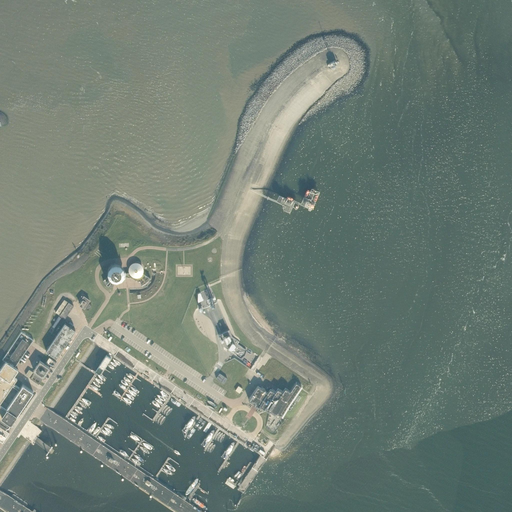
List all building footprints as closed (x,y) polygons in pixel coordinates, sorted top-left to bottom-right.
[(104,280),(104,281),(109,285),(113,286),(114,286),(114,281),(115,281),(118,281),(122,280),(124,277),(126,277),(131,277),(135,279),(136,280),(137,280),(139,282),(140,281),(142,284),(143,284),(145,283),(146,282),(147,281),(149,279),(150,278),(151,276),(147,275),(143,273),(144,271),(144,269),(144,268),(143,267),(143,265),(141,264),(140,263),(138,262),(137,262),(135,262),(133,263),(132,263),(131,265),(129,266),(129,268),(129,269),(129,271),(129,272),(125,272),(126,271),(124,267),(120,264),(116,264),(112,265),(109,268),(108,273),(109,276),(104,280)] [(198,293),(197,308),(199,307),(200,310),(218,302),(217,299),(211,287),(208,288),(207,289),(198,293)] [(89,299),(84,295),(81,299),(82,300),(79,305),(83,307),(85,309),(91,300),(89,299)] [(60,315),(65,318),(74,305),(69,302),(65,299),(56,312),(60,315)] [(59,316),(53,326),(54,327),(57,323),(58,321),(60,319),(61,317),(59,316)] [(76,329),(75,329),(72,327),(65,322),(57,335),(56,336),(50,345),(47,349),(47,350),(57,357),(69,339),(70,339),(73,335),(72,334),(76,329)] [(220,332),(218,333),(223,344),(228,348),(240,356),(244,353),(246,348),(238,342),(239,340),(239,339),(232,335),(229,328),(228,328),(220,332)] [(10,357),(15,360),(27,342),(23,339),(10,357)] [(106,355),(97,369),(102,372),(111,358),(106,355)] [(44,376),(50,367),(40,360),(34,370),(44,376)] [(0,438),(2,440),(3,441),(2,441),(2,442),(2,443),(1,443),(2,443),(10,431),(6,429),(8,427),(8,428),(33,391),(23,384),(20,388),(19,387),(15,384),(14,383),(17,378),(14,376),(19,369),(15,367),(6,361),(0,369),(0,374),(0,375),(1,375),(0,377),(0,438)] [(26,374),(31,377),(34,372),(29,369),(26,374)] [(34,372),(31,377),(30,378),(39,383),(42,378),(34,372)] [(227,378),(220,373),(219,373),(217,377),(216,378),(224,383),(227,378)] [(271,409),(272,409),(281,416),(295,395),(297,393),(302,385),(297,382),(291,391),(287,388),(284,392),(278,388),(276,391),(272,389),(269,392),(258,385),(249,399),(253,402),(254,401),(256,402),(254,404),(258,407),(260,405),(265,408),(266,407),(271,410),(271,409)]
